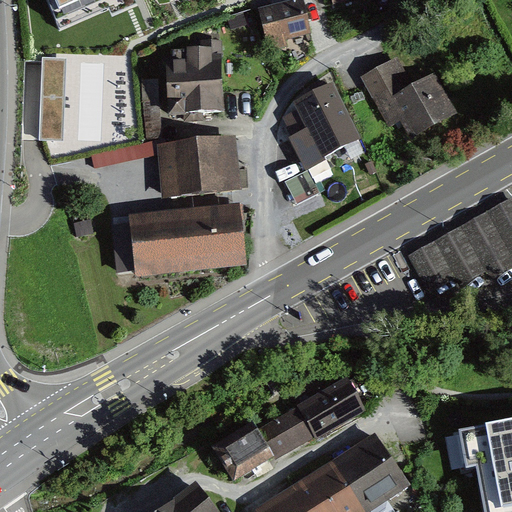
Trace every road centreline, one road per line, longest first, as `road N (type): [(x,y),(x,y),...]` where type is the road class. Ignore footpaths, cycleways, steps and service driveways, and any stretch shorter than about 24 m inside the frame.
road 1 (residential): [(267,298),(273,265),(264,150),(276,107),(325,60),(437,0)]
road 2 (residential): [(267,298),(263,337),(299,340),(511,299)]
road 3 (secondary): [(25,445),(267,298)]
road 4 (secondary): [(267,298),(511,159)]
